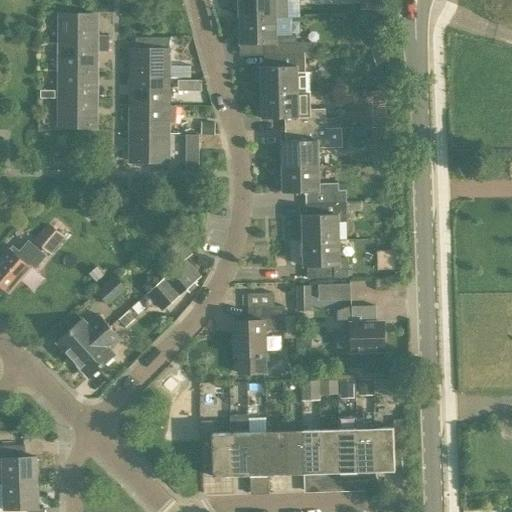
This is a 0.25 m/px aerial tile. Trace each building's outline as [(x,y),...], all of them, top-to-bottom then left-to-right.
[(231,0),(232,7),(236,10),(239,10),(239,18),(276,17),(275,0),(231,0)] [(387,7),(386,0),(366,0),(367,8),(387,7)] [(58,15),(58,43),(96,44),(96,15),(58,15)] [(276,17),(239,18),(240,44),(264,43),(264,55),(316,53),(316,42),(304,42),(304,41),(296,41),(296,34),(276,35),(276,17)] [(130,48),(130,77),(168,78),(168,36),(136,36),(135,36),(135,48),(130,48)] [(58,43),(58,71),(96,71),(96,44),(58,43)] [(384,45),(371,49),(376,66),(389,62),(384,45)] [(257,69),(254,72),(254,81),(258,84),(258,91),(261,91),(261,93),(297,92),(296,73),(305,73),(305,58),(316,58),(316,53),(264,55),(264,67),(261,67),(261,69),(257,69)] [(58,71),(58,99),(96,99),(96,71),(58,71)] [(130,78),(130,106),(168,106),(168,78),(130,78)] [(202,79),(190,79),(190,90),(202,90),(202,79)] [(371,92),(372,108),(387,108),(387,91),(371,92)] [(297,92),(261,93),(262,118),(285,118),(285,129),(325,128),(325,108),(297,110),(297,92)] [(96,99),(58,99),(58,127),(96,127),(96,99)] [(130,106),(130,134),(168,134),(168,106),(130,106)] [(376,126),(378,161),(396,160),(395,125),(376,126)] [(285,141),(281,141),(282,167),(318,166),(317,147),(342,147),(341,128),(325,128),(285,129),(285,141)] [(168,134),(130,134),(130,161),(168,162),(168,134)] [(186,135),(186,155),(198,155),(198,135),(186,135)] [(282,168),(275,168),(275,184),(282,184),(283,193),(305,192),(306,204),(346,203),(346,190),(338,190),(338,183),(318,184),(318,166),(282,167),(282,168)] [(107,191),(107,204),(128,204),(128,190),(107,191)] [(306,216),(302,216),(303,240),(338,240),(338,222),(346,222),(346,203),(306,204),(306,216)] [(47,222),(34,238),(50,252),(64,236),(47,222)] [(12,246),(0,260),(0,284),(9,292),(32,263),(36,267),(46,255),(29,240),(19,252),(12,246)] [(338,240),(303,240),(303,267),(307,267),(307,278),(348,277),(348,257),(339,258),(338,240)] [(384,268),(397,269),(397,251),(384,251),(384,268)] [(182,262),(146,294),(162,311),(197,279),(182,262)] [(97,294),(110,307),(130,289),(117,276),(97,294)] [(311,285),(296,285),(296,311),(311,311),(311,285)] [(249,320),(233,320),(234,356),(237,356),(238,374),(268,374),(267,356),(267,330),(285,329),(285,338),(296,338),(295,316),(284,316),(284,305),(275,306),(274,292),(248,293),(249,320)] [(351,329),(336,330),(336,348),(351,348),(351,351),(382,350),(382,322),(376,323),(376,321),(375,309),(375,305),(352,306),(351,304),(344,307),(336,310),(336,312),(336,320),(351,320),(351,323),(351,329)] [(57,343),(73,360),(83,350),(109,327),(98,315),(87,325),(82,320),(57,343)] [(83,350),(73,360),(89,377),(113,354),(109,349),(120,338),(109,327),(83,350)] [(319,400),(318,381),(301,382),(301,401),(319,400)] [(337,381),(318,381),(319,400),(338,399),(337,381)] [(255,416),(255,427),(270,427),(271,416),(255,416)] [(393,427),(374,427),(376,472),(395,471),(395,464),(405,463),(404,426),(403,419),(393,419),(393,427)] [(232,476),(230,432),(213,433),(212,421),(200,421),(202,465),(213,465),(213,477),(232,476)] [(374,427),(356,428),(358,472),(376,472),(374,427)] [(356,428),(338,429),(340,473),(358,472),(356,428)] [(320,429),(302,430),(304,474),(322,473),(320,429)] [(338,429),(320,429),(322,473),(340,473),(338,429)] [(284,430),(266,431),(268,475),(286,475),(284,430)] [(302,430),(284,430),(286,475),(304,474),(302,430)] [(266,431),(248,432),(249,476),(268,475),(266,431)] [(248,432),(230,432),(232,476),(249,476),(248,432)] [(0,459),(3,459),(4,484),(38,483),(37,457),(25,457),(25,445),(0,445),(0,459)] [(0,507),(0,511),(27,511),(27,509),(39,509),(38,483),(4,484),(4,508),(0,507)]
